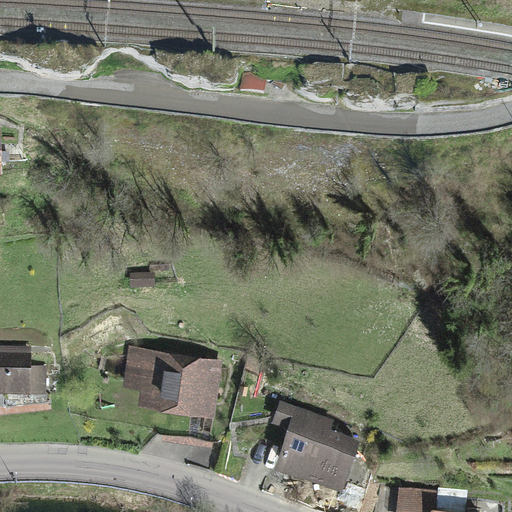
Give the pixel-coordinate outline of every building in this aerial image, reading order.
[(344,94),(344,63),(307,63),(307,94),(344,94)] [(445,71),(393,72),(393,107),(447,105),(445,71)] [(221,349),(128,339),(123,384),(142,386),(140,405),(214,412),(221,349)] [(26,351),(0,350),(0,382),(24,383),(24,389),(40,389),(40,368),(26,367),(26,351)] [(291,421),(277,457),(339,481),(356,436),(325,424),(327,418),(282,400),(276,415),(291,421)] [(431,489),(401,487),(399,507),(429,510),(431,489)] [(439,488),(435,511),(465,511),(462,511),(465,492),(439,488)]
